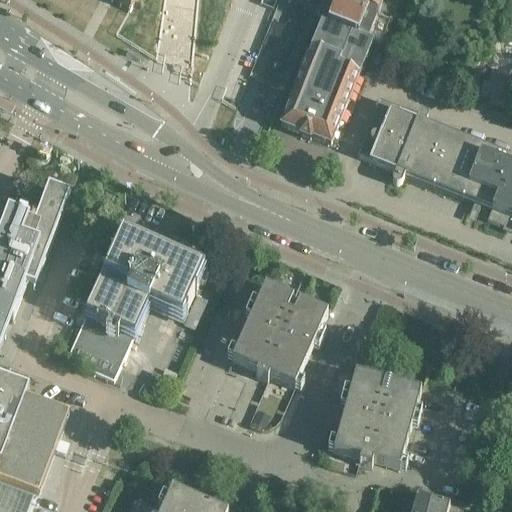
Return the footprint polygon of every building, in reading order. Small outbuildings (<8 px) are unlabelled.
[(110,0),(112,1),(111,2),(112,3),(113,1),(120,6),(119,7),(120,8),(121,6),(129,11),(128,12),(130,13),(137,0),(110,0)] [(282,128),(300,135),(301,138),(310,142),(314,141),(331,148),(372,43),(368,41),(384,0),(326,0),(318,23),(323,25),(282,128)] [(511,74),(498,70),(490,104),(490,105),(511,111),(511,74)] [(357,159),(369,163),(396,174),(392,182),(393,185),(394,187),(398,188),(400,188),(401,187),(402,185),(405,177),(475,205),(470,216),(477,219),(481,208),(492,212),(488,223),(504,229),(502,233),(511,237),(511,159),(426,125),(428,122),(428,119),(427,116),(425,114),(421,114),(419,115),(418,117),(380,102),(357,159)] [(0,482),(39,497),(70,414),(26,397),(30,388),(0,376),(0,357),(13,323),(26,287),(35,291),(49,255),(70,198),(49,190),(36,226),(9,216),(0,238),(0,482)] [(202,277),(195,273),(195,271),(195,270),(194,268),(194,266),(193,265),(191,263),(190,262),(188,261),(173,265),(170,263),(169,251),(167,250),(164,249),(161,249),(159,249),(157,249),(154,250),(151,251),(149,252),(122,240),(66,364),(113,386),(148,309),(181,325),(202,277)] [(265,290),(232,364),(258,375),(256,379),(268,384),(270,380),(295,392),(328,317),(265,290)] [(355,377),(334,455),(361,463),(360,467),(371,471),(373,466),(399,473),(421,396),(355,377)] [(501,491),(511,494),(511,491),(511,465),(508,464),(501,491)] [(12,493),(0,488),(0,503),(7,506),(12,493)] [(217,511),(172,492),(163,511),(217,511)] [(25,511),(30,500),(12,493),(7,506),(21,511),(25,511)] [(415,499),(411,511),(463,511),(464,511),(415,499)]
